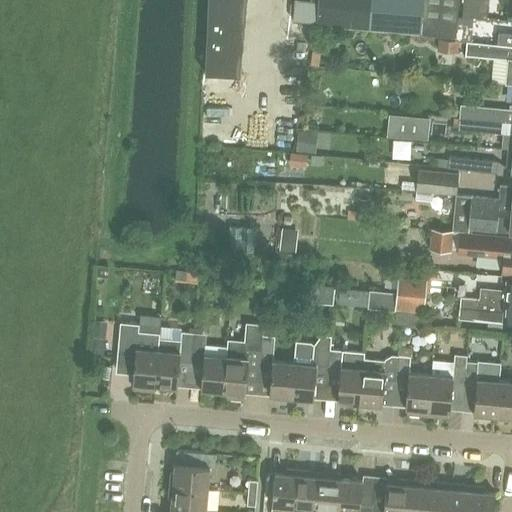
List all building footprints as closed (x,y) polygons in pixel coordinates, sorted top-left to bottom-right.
[(245,22),(246,0),(208,0),(207,20),(245,22)] [(293,0),(292,20),(316,22),(316,23),(419,32),(419,34),(456,37),(457,20),(421,17),(422,0),(293,0)] [(206,46),(243,48),(245,22),(207,20),(206,46)] [(498,37),(498,45),(511,46),(511,34),(499,33),(498,37)] [(439,38),(437,50),(459,52),(460,42),(460,40),(455,40),(452,39),(439,38)] [(466,42),(465,55),(493,58),(508,59),(506,84),(511,84),(511,46),(498,45),(468,43),(466,42)] [(240,75),(243,48),(206,46),(205,73),(240,75)] [(409,75),(397,75),(396,89),(408,90),(409,75)] [(461,104),(460,118),(508,123),(511,123),(511,102),(510,104),(509,109),(461,104)] [(410,116),(408,138),(428,140),(430,118),(410,116)] [(460,118),(458,129),(503,133),(501,148),(507,149),(511,149),(511,123),(508,123),(460,118)] [(290,148),(310,150),(312,129),(292,127),(290,148)] [(496,171),(497,160),(449,156),(449,158),(441,157),(440,166),(496,171)] [(415,191),(432,193),(454,195),(455,174),(416,171),(415,191)] [(498,207),(511,208),(511,183),(500,182),(499,199),(498,207)] [(454,226),(468,228),(511,232),(511,208),(511,218),(497,217),(498,207),(499,199),(456,195),(454,226)] [(356,210),(348,209),(347,219),(366,221),(368,198),(358,198),(356,210)] [(291,248),(291,228),(276,228),(276,248),(291,248)] [(451,251),(453,231),(431,228),(429,248),(451,251)] [(511,271),(511,248),(511,249),(511,237),(462,233),(460,253),(503,257),(502,271),(511,271)] [(200,272),(175,269),(174,281),(199,283),(200,272)] [(399,272),(397,290),(426,292),(428,275),(399,272)] [(480,288),(479,298),(511,301),(511,281),(507,281),(506,291),(480,288)] [(334,285),(301,283),(300,301),(332,304),(334,285)] [(339,296),(339,301),(348,301),(349,287),(340,287),(339,296)] [(370,306),(395,309),(397,290),(372,287),(370,306)] [(397,290),(395,309),(394,322),(423,324),(426,292),(397,290)] [(511,301),(479,298),(462,297),(461,307),(460,318),(503,322),(503,320),(511,321),(511,301)] [(154,390),(155,384),(158,349),(159,337),(160,337),(160,333),(139,330),(140,323),(121,321),(116,369),(129,371),(129,366),(134,367),(133,382),(134,382),(134,388),(154,390)] [(228,340),(227,346),(223,390),(228,391),(228,397),(245,398),(245,392),(248,367),(260,368),(263,334),(264,324),(247,322),(245,342),(228,340)] [(158,349),(155,384),(177,386),(179,361),(191,362),(194,327),(185,326),(184,331),(182,331),(180,351),(173,350),(174,339),(160,337),(159,337),(158,349)] [(223,390),(227,346),(216,345),(212,348),(212,354),(205,353),(206,334),(202,333),(202,328),(194,327),(191,362),(203,363),(201,388),(223,390)] [(269,395),(291,397),(294,361),(273,359),(275,335),(263,334),(260,368),(272,369),(269,395)] [(328,374),(330,348),(331,336),(320,335),(314,344),(310,341),(296,340),(294,361),(291,397),(314,398),(316,373),(328,374)] [(360,403),(363,367),(364,358),(364,351),(330,348),(328,374),(340,375),(338,401),(360,403)] [(364,358),(363,367),(360,403),(382,405),(384,379),(396,380),(397,366),(398,354),(391,354),(385,357),(385,360),(364,358)] [(397,366),(396,380),(408,381),(406,407),(408,407),(407,413),(427,415),(431,374),(409,372),(411,356),(398,354),(397,366)] [(452,385),(464,386),(465,372),(466,372),(467,355),(454,354),(452,375),(431,374),(427,415),(447,417),(448,411),(450,411),(452,385)] [(474,413),(496,415),(499,379),(500,365),(479,363),(479,362),(471,361),(471,355),(467,355),(466,372),(465,372),(464,386),(476,387),(474,413)] [(511,380),(499,379),(496,415),(511,416),(511,380)] [(208,488),(210,466),(175,463),(174,471),(171,472),(169,485),(208,488)] [(293,511),(298,469),(286,468),(286,473),(275,472),(271,511),(293,511)] [(309,470),(298,469),(293,511),(315,511),(319,476),(309,475),(309,470)] [(329,472),(329,477),(319,476),(315,511),(337,511),(337,509),(340,478),(341,473),(329,472)] [(371,511),(373,503),(360,501),(362,480),(340,478),(337,509),(359,511),(371,511)] [(405,511),(409,479),(398,478),(397,483),(386,482),(384,504),(373,503),(371,511),(405,511)] [(427,511),(430,481),(409,479),(405,511),(427,511)] [(249,480),(248,492),(257,493),(258,480),(249,480)] [(430,481),(427,511),(449,511),(452,483),(430,481)] [(449,511),(471,511),(473,485),(452,483),(449,511)] [(172,499),(171,507),(206,510),(208,488),(169,485),(168,498),(172,499)] [(471,511),(493,511),(495,492),(484,491),(485,486),(473,485),(471,511)] [(247,505),(256,505),(257,493),(248,492),(247,505)]
